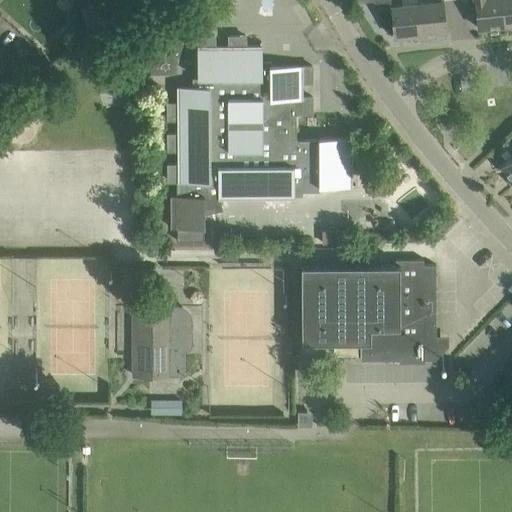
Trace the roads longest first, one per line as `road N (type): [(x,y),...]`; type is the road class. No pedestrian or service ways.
road 1 (residential): [(511,240),(397,105)]
road 2 (residential): [(397,105),(328,0)]
road 3 (residential): [(397,105),(426,81),(511,60)]
